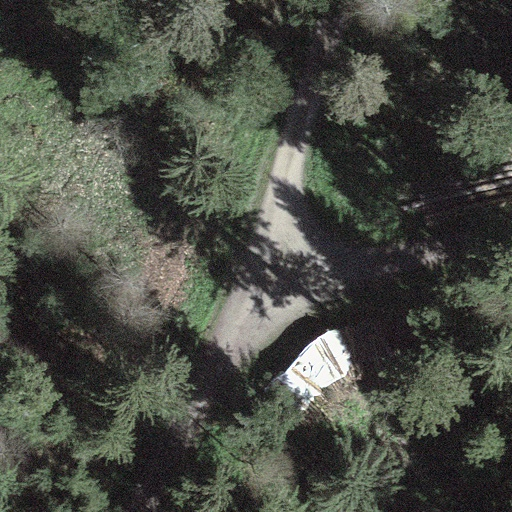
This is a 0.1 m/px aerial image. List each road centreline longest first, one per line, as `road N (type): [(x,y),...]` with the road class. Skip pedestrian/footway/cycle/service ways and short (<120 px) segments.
road 1 (track): [(150,511),(245,324),(300,116),(342,0)]
road 2 (track): [(245,324),(415,250),(511,224)]
